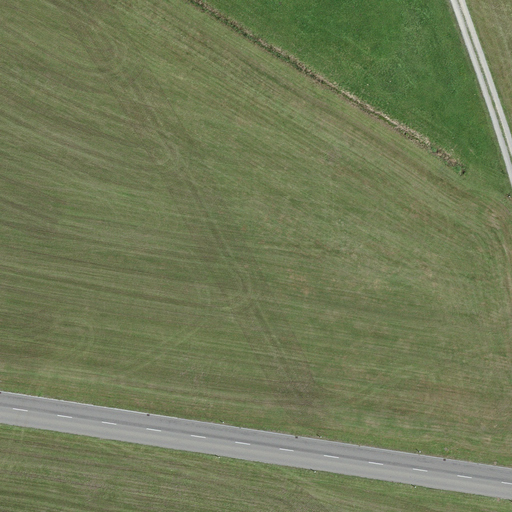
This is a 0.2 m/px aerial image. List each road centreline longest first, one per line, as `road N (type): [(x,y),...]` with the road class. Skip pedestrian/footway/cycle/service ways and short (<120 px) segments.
road 1 (tertiary): [(0,407),(511,484)]
road 2 (track): [(456,0),(511,161)]
